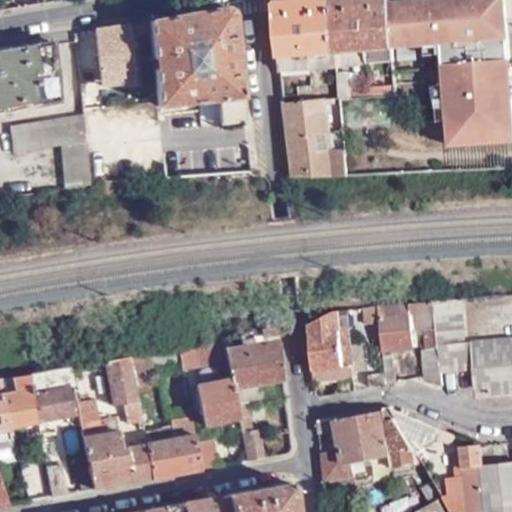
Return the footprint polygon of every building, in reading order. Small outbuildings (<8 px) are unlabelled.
[(273,8),(278,58),(334,53),(330,0),(314,0),(276,3),(274,5),(273,8)] [(330,0),(334,53),(391,49),(387,0),(330,0)] [(338,101),(344,176),(401,174),(511,171),(511,0),(387,0),(391,49),(392,63),(394,86),(395,97),(338,101)] [(220,128),(248,124),(234,6),(149,21),(157,108),(218,103),(220,128)] [(132,27),(97,29),(101,91),(137,88),(132,27)] [(0,103),(36,98),(37,102),(57,99),(54,44),(37,45),(37,40),(24,43),(24,49),(0,52),(0,103)] [(391,49),(334,53),(336,68),(392,63),(391,49)] [(278,58),(279,72),(336,68),(334,53),(278,58)] [(347,70),(336,70),(338,101),(395,97),(394,86),(348,89),(347,70)] [(283,105),(292,173),(292,177),(331,176),(325,102),(283,105)] [(116,182),(138,180),(131,110),(110,112),(116,182)] [(64,188),(88,185),(81,114),(7,127),(10,152),(59,145),(64,188)] [(165,179),(253,173),(252,158),(165,164),(165,179)] [(511,334),(466,338),(461,296),(455,296),(431,299),(440,370),(472,366),(473,390),(489,389),(489,394),(511,391),(511,334)] [(440,370),(431,299),(407,301),(411,329),(423,327),(425,345),(422,345),(424,371),(440,370)] [(411,329),(407,301),(378,305),(379,319),(382,349),(413,345),(411,329)] [(379,319),(378,305),(364,307),(365,320),(379,319)] [(338,344),(336,310),(327,311),(307,324),(310,368),(349,361),(350,370),(368,368),(366,341),(338,344)] [(278,342),(280,327),(278,328),(265,331),(268,343),(238,348),(236,338),(221,341),(226,361),(227,369),(231,390),(282,382),(278,342)] [(226,361),(221,341),(177,349),(180,364),(181,369),(226,361)] [(180,364),(177,349),(146,355),(143,356),(143,370),(180,364)] [(418,377),(415,355),(405,356),(407,379),(418,377)] [(143,370),(143,356),(141,356),(129,358),(135,392),(147,390),(143,370)] [(135,392),(129,358),(104,363),(113,407),(137,403),(135,392)] [(390,358),(383,358),(384,374),(385,385),(391,383),(390,358)] [(351,375),(350,370),(349,361),(310,368),(312,381),(351,375)] [(70,379),(69,369),(49,373),(30,375),(37,423),(73,417),(68,386),(72,385),(70,379)] [(234,406),(231,390),(227,369),(221,371),(223,379),(196,385),(203,426),(237,420),(234,406)] [(385,385),(384,374),(369,376),(370,388),(385,385)] [(37,423),(30,375),(7,379),(8,388),(0,389),(0,391),(9,428),(37,423)] [(80,377),(70,379),(72,385),(92,491),(151,480),(145,445),(122,449),(119,432),(106,433),(104,423),(97,425),(92,400),(86,401),(80,377)] [(336,381),(338,394),(352,391),(350,378),(336,381)] [(0,391),(0,432),(10,431),(9,428),(0,391)] [(234,406),(237,420),(237,422),(248,420),(245,404),(234,406)] [(386,407),(411,445),(415,450),(433,440),(438,426),(391,406),(386,407)] [(321,452),(324,481),(354,474),(351,460),(372,456),(390,452),(393,466),(422,459),(415,450),(411,445),(386,407),(381,408),(382,411),(342,419),(341,416),(318,420),(319,433),(338,429),(342,448),(321,452)] [(194,435),(190,416),(168,420),(172,439),(194,435)] [(250,431),(248,420),(237,422),(240,433),(250,431)] [(240,433),(246,463),(264,459),(259,430),(250,431),(240,433)] [(10,431),(0,432),(0,443),(12,441),(10,431)] [(172,439),(145,445),(151,480),(182,474),(201,471),(195,441),(194,435),(172,439)] [(195,441),(201,471),(216,468),(211,438),(195,441)] [(461,446),(464,478),(451,480),(452,495),(446,496),(451,503),(456,511),(488,511),(488,510),(483,463),(482,444),(461,446)] [(390,452),(372,456),(375,469),(393,466),(390,452)] [(511,511),(511,459),(483,463),(488,510),(488,511),(511,511)] [(60,463),(45,466),(51,499),(67,496),(63,482),(60,463)] [(420,488),(429,501),(437,496),(442,493),(434,480),(420,488)] [(289,484),(218,497),(220,511),(296,511),(294,489),(289,484)] [(447,511),(437,496),(429,501),(413,511),(447,511)] [(444,497),(452,511),(456,511),(451,503),(446,496),(444,497)] [(220,511),(218,497),(166,507),(166,511),(220,511)]
